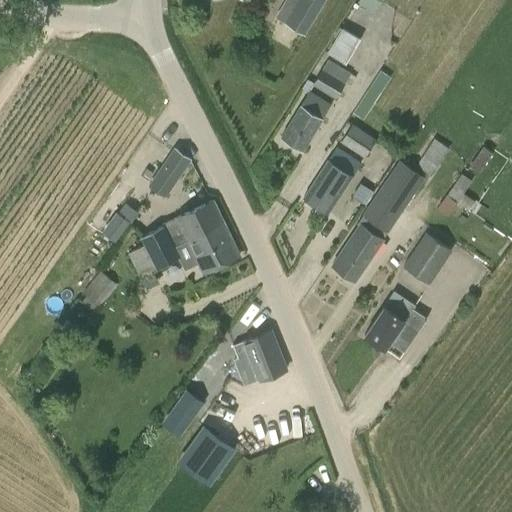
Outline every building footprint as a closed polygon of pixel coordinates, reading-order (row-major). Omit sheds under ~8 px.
[(302,35),(323,0),(295,0),(282,22),(302,35)] [(358,0),(356,3),(371,13),(379,0),(358,0)] [(358,37),(340,27),(326,52),(344,63),(358,37)] [(333,99),(349,73),(327,59),(311,85),(319,90),(333,99)] [(378,67),(355,113),(368,120),(391,74),(378,67)] [(303,107),(298,104),(279,137),(302,150),(321,118),(320,117),(329,103),(311,93),(303,107)] [(374,140),(350,124),(339,141),(364,157),(374,140)] [(414,165),(430,176),(448,148),(432,138),(414,165)] [(336,146),(302,196),(319,207),(326,212),(360,162),(336,146)] [(481,146),(467,165),(477,172),(491,153),(481,146)] [(160,167),(177,178),(190,159),(173,147),(160,167)] [(399,159),(355,222),(358,224),(331,265),(353,279),(380,239),(424,176),(399,159)] [(446,215),(455,202),(467,211),(473,202),(460,194),(469,181),(459,173),(436,208),(446,215)] [(361,181),(353,194),(367,203),(375,190),(361,181)] [(158,268),(179,258),(174,247),(224,223),(213,199),(175,217),(140,236),(144,243),(145,243),(158,268)] [(113,219),(102,233),(112,241),(123,226),(113,219)] [(174,247),(179,258),(184,269),(197,263),(202,273),(239,255),(224,223),(174,247)] [(426,284),(450,251),(424,233),(400,266),(426,284)] [(158,268),(145,243),(144,243),(127,252),(140,277),(157,269),(158,268)] [(90,309),(96,303),(99,306),(116,283),(99,270),(81,292),(85,295),(80,301),(90,309)] [(424,318),(410,309),(413,305),(393,291),(383,306),(382,306),(363,335),(384,349),(390,338),(404,347),(424,318)] [(258,379),(285,369),(270,329),(243,339),(242,339),(231,343),(236,358),(248,353),(258,379)] [(177,430),(199,400),(185,390),(163,419),(177,430)] [(178,462),(209,484),(235,448),(205,426),(178,462)]
